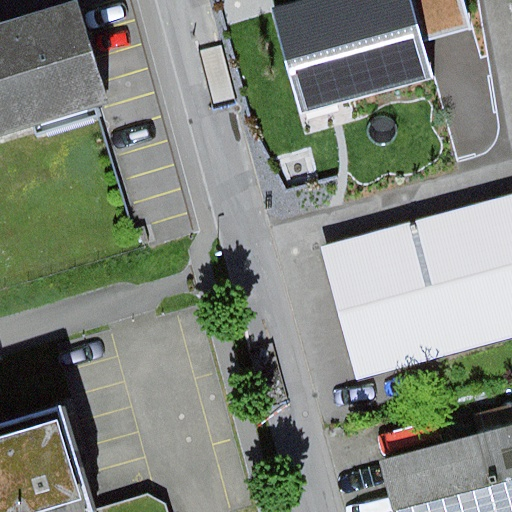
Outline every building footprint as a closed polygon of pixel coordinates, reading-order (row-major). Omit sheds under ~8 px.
[(302,0),(271,8),(300,116),(434,82),(422,42),(471,32),(463,0),(302,0)] [(109,8),(0,39),(0,152),(139,112),(109,8)] [(511,203),(329,255),(366,388),(511,347),(511,203)] [(158,511),(131,409),(0,443),(0,511),(158,511)] [(511,511),(511,428),(400,458),(414,511),(511,511)]
